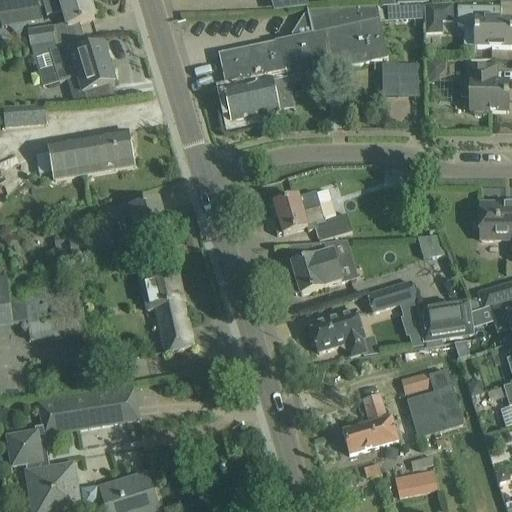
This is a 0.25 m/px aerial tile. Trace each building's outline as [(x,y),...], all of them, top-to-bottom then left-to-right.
[(0,0),(0,15),(40,9),(38,0),(0,0)] [(95,21),(88,0),(51,0),(42,3),(47,18),(63,13),(68,29),(95,21)] [(454,6),(425,6),(426,35),(443,34),(442,23),(454,22),(454,6)] [(511,21),(501,22),(501,9),(457,8),(457,27),(474,33),(476,33),(475,49),(511,49),(511,21)] [(396,9),(388,10),(388,23),(396,23),(396,9)] [(239,52),(219,57),(227,91),(225,92),(232,125),(251,121),(280,115),(280,113),(294,110),(292,105),(289,89),(333,79),(332,73),(340,72),(388,61),(378,16),(377,10),(308,14),(313,36),(279,43),(250,50),(239,52)] [(55,47),(53,30),(28,34),(30,51),(55,47)] [(115,85),(104,47),(91,51),(88,43),(90,42),(90,41),(50,54),(59,85),(77,80),(81,95),(91,93),(115,85)] [(427,63),(427,80),(437,80),(445,71),(445,63),(427,63)] [(398,67),(382,67),(382,100),(399,100),(398,67)] [(487,114),(508,115),(509,84),(492,84),(492,68),(468,67),(467,84),(461,83),(461,98),(471,98),(470,114),(474,114),(474,116),(477,118),(481,118),(484,118),(487,116),(487,114)] [(46,127),(45,108),(27,108),(4,111),(5,129),(46,127)] [(54,174),(56,182),(135,168),(128,133),(93,140),(50,147),(51,154),(36,156),(40,176),(54,174)] [(316,194),(274,207),(279,222),(273,224),(277,238),(283,236),(283,237),(307,230),(308,234),(316,231),(319,244),(352,235),(347,217),(325,223),(316,194)] [(168,233),(159,202),(131,210),(134,221),(116,226),(121,242),(125,241),(127,247),(140,243),(143,253),(156,250),(153,238),(168,233)] [(511,207),(480,208),(480,214),(477,214),(474,217),(473,226),(477,230),(480,230),(480,242),(511,242),(511,207)] [(113,258),(111,238),(71,243),(73,263),(113,258)] [(292,283),(295,296),(300,295),(301,298),(342,285),(330,246),(312,247),(315,260),(292,267),(296,282),(292,283)] [(176,275),(141,283),(148,313),(155,311),(165,356),(193,349),(176,275)] [(84,338),(77,285),(10,294),(8,279),(0,279),(0,331),(28,328),(30,345),(84,338)] [(366,297),(372,317),(401,308),(417,303),(412,284),(366,297)] [(511,303),(511,286),(479,297),(484,312),(490,310),(511,303)] [(417,303),(401,308),(404,319),(418,314),(418,312),(418,311),(417,303)] [(511,303),(490,310),(498,335),(511,330),(511,303)] [(470,304),(418,312),(418,314),(421,330),(423,343),(423,345),(474,337),(470,304)] [(315,346),(318,355),(342,348),(347,351),(350,361),(367,356),(363,342),(364,342),(356,313),(310,327),(312,333),(310,334),(309,336),(311,345),(314,346),(315,346)] [(421,330),(408,333),(412,348),(423,347),(423,345),(423,343),(421,330)] [(466,343),(454,345),(457,356),(468,353),(466,343)] [(405,397),(421,393),(433,390),(429,375),(401,383),(405,397)] [(475,384),(467,386),(471,399),(484,395),(482,388),(475,384)] [(76,428),(77,434),(138,424),(133,390),(38,405),(43,433),(76,428)] [(453,390),(407,403),(418,442),(464,429),(453,390)] [(349,458),(399,443),(392,418),(387,420),(380,397),(363,402),(370,426),(342,434),(349,458)] [(498,433),(484,438),(488,452),(502,447),(498,433)] [(46,472),(40,435),(8,440),(13,468),(25,466),(32,511),(80,511),(105,507),(106,511),(158,511),(147,477),(101,491),(100,488),(77,492),(73,467),(46,472)] [(395,480),(399,500),(438,493),(434,473),(409,477),(407,471),(396,473),(397,480),(395,480)] [(507,471),(496,475),(499,486),(506,484),(509,478),(507,471)]
